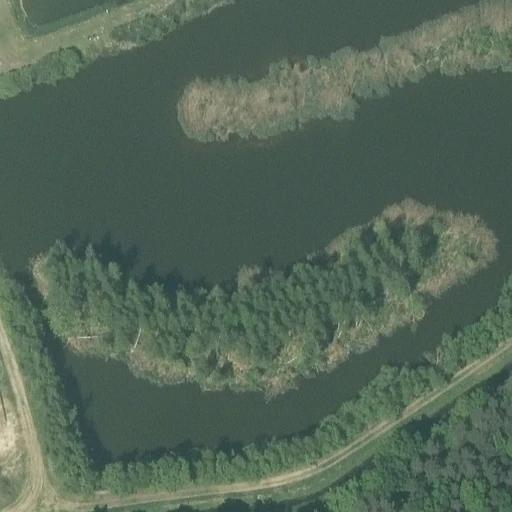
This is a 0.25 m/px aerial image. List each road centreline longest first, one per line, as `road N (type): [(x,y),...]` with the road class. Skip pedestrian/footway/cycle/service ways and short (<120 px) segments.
road 1 (track): [(511,341),(314,473),(85,511)]
road 2 (track): [(330,511),(511,386)]
road 3 (track): [(52,511),(0,327)]
